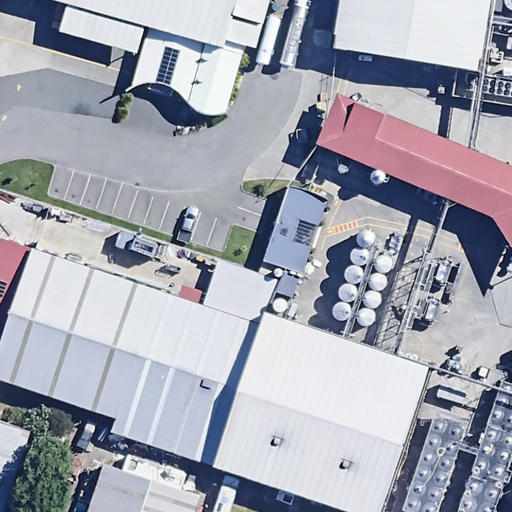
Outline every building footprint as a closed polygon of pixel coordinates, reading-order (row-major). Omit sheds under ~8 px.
[(248,0),(85,0),(236,44),(248,0)] [(481,0),(330,0),(324,39),(470,64),(481,0)] [(511,0),(502,0),(501,12),(511,13),(511,0)] [(511,169),(336,97),(317,149),(492,221),(511,248),(511,169)] [(326,201),(289,190),(267,263),(304,275),(326,201)] [(394,244),(355,232),(328,318),(367,330),(394,244)] [(428,368),(19,239),(0,298),(0,356),(122,395),(112,426),(383,511),(428,368)] [(425,247),(408,242),(391,299),(409,304),(425,247)] [(0,489),(22,424),(0,416),(0,489)] [(185,511),(193,489),(94,458),(77,511),(185,511)]
